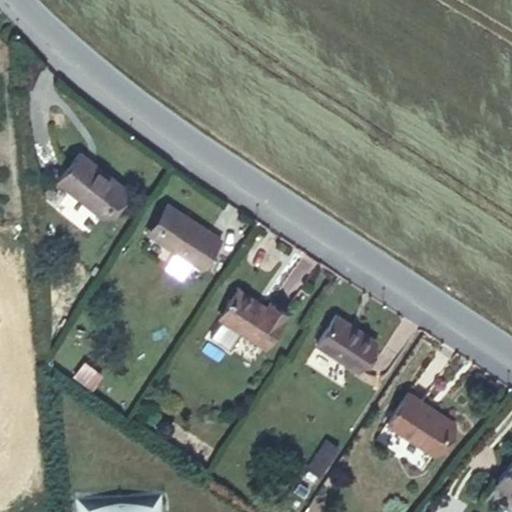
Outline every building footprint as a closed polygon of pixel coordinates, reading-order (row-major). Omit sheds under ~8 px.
[(102,215),(124,186),(79,151),(56,179),(102,215)] [(151,236),(171,206),(165,202),(146,232),(151,236)] [(220,239),(171,206),(151,236),(201,268),(220,239)] [(264,346),(286,314),(269,302),(265,307),(237,287),(218,316),(264,346)] [(356,369),(375,340),(335,314),(315,343),(356,369)] [(253,360),(260,349),(242,337),(235,349),(253,360)] [(93,390),(103,375),(84,362),(74,377),(93,390)] [(432,452),(452,422),(406,391),(386,421),(432,452)] [(318,475),(337,447),(324,439),(306,467),(318,475)] [(511,494),(511,456),(494,481),(511,494)] [(163,511),(162,493),(76,498),(76,511),(163,511)]
